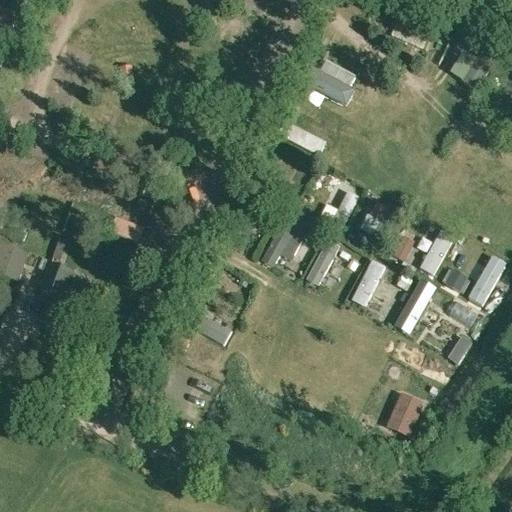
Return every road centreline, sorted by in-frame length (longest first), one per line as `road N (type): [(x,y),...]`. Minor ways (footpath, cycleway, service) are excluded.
road 1 (unknown): [(94,428),(294,0)]
road 2 (track): [(315,511),(0,393)]
road 3 (unknown): [(0,127),(206,187)]
